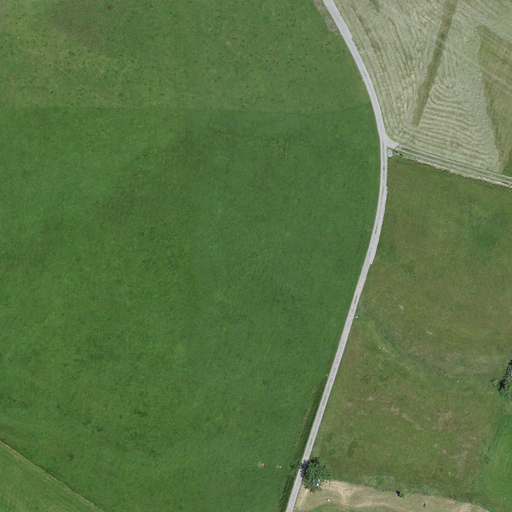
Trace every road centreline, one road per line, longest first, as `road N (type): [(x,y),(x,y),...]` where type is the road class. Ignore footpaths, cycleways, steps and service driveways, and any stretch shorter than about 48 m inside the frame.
road 1 (track): [(292,511),(380,227),(385,141)]
road 2 (track): [(385,141),(365,74),(326,0)]
road 3 (track): [(385,141),(511,182)]
